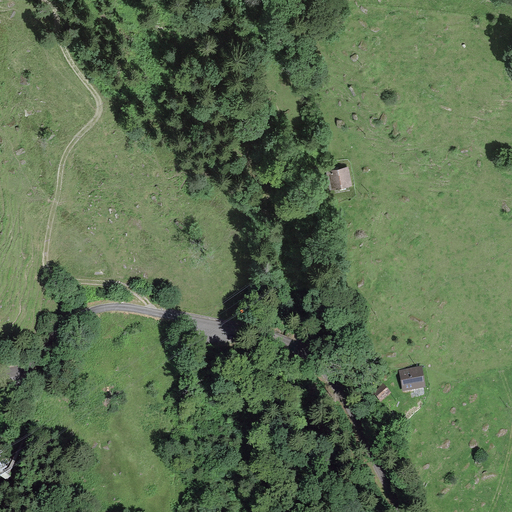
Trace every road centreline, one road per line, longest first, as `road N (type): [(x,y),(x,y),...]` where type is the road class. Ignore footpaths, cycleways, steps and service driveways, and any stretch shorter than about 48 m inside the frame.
road 1 (residential): [(399,511),(335,383),(299,347),(273,337),(106,309),(65,329),(13,374),(0,373)]
road 2 (track): [(151,312),(144,294),(128,286),(54,276),(44,264),(61,155),(97,105),(63,45),(58,6),(47,0)]
